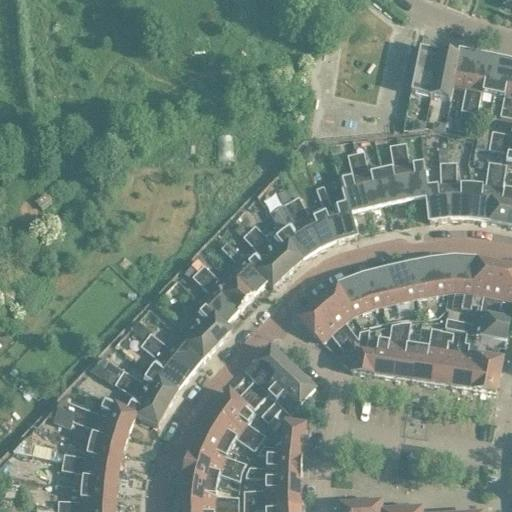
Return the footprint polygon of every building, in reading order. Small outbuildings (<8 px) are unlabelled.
[(460,56),(441,52),(435,85),(454,89),(460,56)] [(421,57),(420,61),(421,66),(424,69),(429,70),(433,69),(436,66),(437,61),(436,57),(433,54),(429,53),(424,54),(421,57)] [(460,55),(460,56),(454,89),(466,91),(464,102),(462,113),(461,113),(457,132),(465,134),(469,115),(477,117),(480,105),(472,104),(481,59),(460,55)] [(500,63),(481,59),(472,104),(480,105),(482,95),(494,97),(500,63)] [(511,65),(500,63),(494,97),(504,99),(500,119),(509,121),(511,107),(511,65)] [(469,121),(466,138),(473,139),(476,122),(469,121)] [(511,139),(484,134),(482,142),(511,147),(511,139)] [(511,147),(482,142),(477,141),(475,149),(509,156),(507,168),(511,168),(511,147)] [(346,144),(352,171),(354,180),(340,184),(347,206),(350,217),(369,212),(359,169),(357,157),(355,142),(346,144)] [(406,146),(398,148),(400,160),(408,204),(427,201),(427,190),(425,167),(410,169),(406,146)] [(394,172),(382,174),(388,208),(408,204),(400,160),(398,148),(390,149),(392,162),(394,172)] [(364,155),(357,157),(359,169),(369,212),(388,208),(382,174),(369,177),(364,155)] [(427,190),(427,201),(430,225),(450,223),(449,165),(441,166),(441,177),(442,189),(427,190)] [(456,165),(449,165),(450,223),(470,223),(472,187),(458,188),(457,176),(456,165)] [(487,190),(472,187),(470,223),(489,225),(498,167),(491,166),(489,179),(487,190)] [(507,168),(498,167),(489,225),(509,229),(511,210),(511,194),(503,192),(504,181),(507,168)] [(333,211),(329,201),(325,189),(316,192),(321,204),(324,214),(336,246),(356,240),(350,217),(347,206),(333,211)] [(310,220),(305,211),(299,200),(291,204),(298,215),(319,254),(336,246),(324,214),(310,220)] [(285,208),(292,219),(296,228),(283,236),(303,264),(319,254),(298,215),(291,204),(285,208)] [(256,229),(250,235),(258,243),(288,277),(303,264),(283,236),(272,246),(256,229)] [(258,243),(250,235),(244,240),(252,249),(259,256),(249,267),(267,286),(273,291),(288,277),(258,243)] [(249,267),(235,253),(227,245),(222,250),(238,267),(229,276),(254,300),(267,286),(249,267)] [(445,263),(431,265),(436,297),(445,297),(455,294),(454,262),(445,263)] [(471,296),(477,263),(454,262),(455,294),(463,295),(461,311),(468,312),(471,296)] [(499,268),(477,263),(471,296),(484,298),(482,309),(490,310),(499,268)] [(431,265),(409,269),(417,300),(428,298),(436,297),(431,265)] [(511,269),(499,268),(490,310),(499,312),(501,302),(511,304),(511,269)] [(409,269),(386,274),(394,305),(417,300),(409,269)] [(203,270),(198,275),(239,315),(254,300),(229,276),(220,286),(212,278),(203,270)] [(394,305),(386,274),(362,280),(373,311),(394,305)] [(239,315),(198,275),(193,280),(202,289),(209,297),(200,305),(205,311),(226,329),(239,315)] [(362,280),(338,289),(354,318),(362,316),(373,311),(362,280)] [(338,289),(317,304),(353,350),(354,349),(357,352),(358,343),(351,335),(344,325),(354,318),(338,289)] [(353,350),(317,304),(299,322),(323,346),(331,338),(346,357),(353,350)] [(475,328),(464,326),(447,322),(445,329),(467,334),(465,347),(469,347),(474,348),(474,344),(488,346),(486,360),(497,362),(500,350),(505,351),(510,324),(502,322),(503,313),(499,312),(490,310),(482,309),(481,317),(477,316),(475,328)] [(205,311),(199,318),(192,325),(217,349),(231,334),(226,329),(205,311)] [(136,325),(131,332),(146,343),(151,337),(136,325)] [(187,331),(178,340),(203,363),(204,364),(210,357),(217,349),(192,325),(187,331)] [(376,357),(374,379),(393,382),(401,326),(392,328),(389,346),(378,344),(376,357)] [(401,326),(393,382),(413,385),(417,350),(406,348),(409,326),(401,326)] [(428,351),(417,350),(413,385),(433,387),(440,334),(440,333),(431,332),(428,351)] [(354,349),(353,350),(346,357),(340,362),(352,375),(352,376),(374,379),(376,357),(366,356),(369,333),(360,335),(358,343),(357,352),(354,349)] [(440,334),(433,387),(452,390),(457,356),(445,354),(447,344),(452,345),(453,337),(440,334)] [(151,337),(146,343),(190,379),(203,363),(178,340),(169,351),(160,344),(151,337)] [(190,379),(146,343),(141,350),(159,364),(151,374),(150,374),(178,395),(190,379)] [(474,344),(474,348),(477,348),(475,359),(477,359),(472,393),(495,397),(502,362),(497,362),(486,360),(488,346),(474,344)] [(468,357),(457,356),(452,390),(472,393),(477,359),(475,359),(477,348),(474,348),(469,347),(468,357)] [(247,376),(255,384),(240,400),(247,406),(286,365),(271,351),(247,376)] [(104,361),(102,363),(98,366),(168,411),(178,395),(150,374),(143,386),(104,361)] [(300,379),(286,365),(247,406),(253,413),(268,397),(276,404),(300,379)] [(98,366),(98,367),(94,373),(134,399),(126,413),(137,419),(158,430),(168,411),(98,366)] [(276,404),(269,411),(261,419),(267,425),(282,409),(291,418),(315,393),(300,379),(276,404)] [(255,418),(229,394),(213,415),(250,442),(246,449),(254,454),(265,439),(248,428),(255,418)] [(99,416),(63,404),(62,403),(55,411),(86,423),(87,421),(129,436),(137,419),(126,413),(106,402),(99,416)] [(86,423),(55,411),(47,420),(71,429),(73,425),(94,432),(90,446),(123,455),(129,436),(87,421),(86,423)] [(213,415),(200,436),(231,452),(238,443),(246,449),(250,442),(213,415)] [(280,452),(271,451),(264,450),(259,459),(266,459),(269,460),(302,462),(306,428),(285,426),(280,452)] [(231,452),(200,436),(190,457),(242,478),(245,468),(226,462),(230,452),(231,452)] [(27,442),(17,452),(41,458),(45,458),(75,466),(119,475),(123,456),(123,455),(90,446),(86,461),(65,458),(65,457),(51,454),(52,451),(36,448),(36,443),(27,442)] [(41,458),(17,452),(13,456),(51,462),(50,471),(62,473),(61,474),(84,477),(83,490),(116,494),(119,475),(75,466),(45,458),(41,458)] [(242,478),(190,457),(183,480),(183,481),(216,489),(220,479),(239,485),(242,478)] [(266,459),(265,472),(251,471),(247,477),(247,482),(265,482),(300,483),(301,483),(302,462),(269,460),(266,459)] [(183,481),(180,506),(238,511),(238,503),(216,501),(216,489),(183,481)] [(265,482),(263,494),(244,495),(244,505),(300,503),(300,483),(265,482)] [(39,489),(45,506),(55,502),(49,486),(39,489)] [(59,505),(59,510),(66,511),(114,511),(116,495),(116,494),(83,490),(82,505),(70,505),(59,505)] [(360,511),(360,501),(343,502),(343,503),(341,508),(340,508),(340,511),(360,511)] [(381,511),(381,506),(372,506),(369,501),(360,501),(360,511),(381,511)] [(300,511),(300,503),(244,505),(244,511),(256,511),(264,511),(300,511)]
